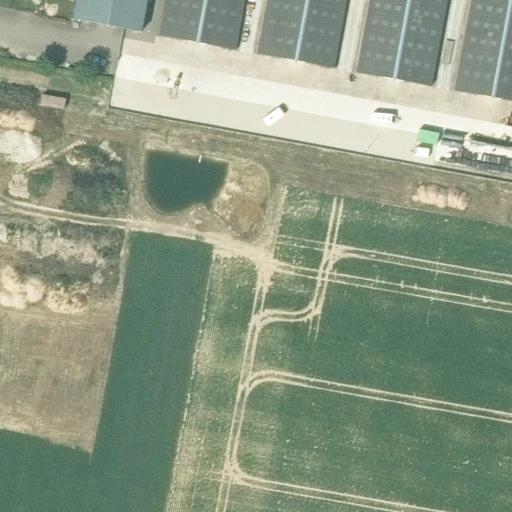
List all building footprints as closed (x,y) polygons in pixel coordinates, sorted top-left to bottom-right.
[(75,0),(71,21),(140,34),(146,0),(75,0)] [(233,52),(242,0),(163,0),(157,38),(233,52)] [(332,70),(344,0),(267,0),(258,57),(332,70)] [(370,0),(358,72),(432,86),(447,0),(370,0)] [(511,0),(472,0),(456,90),(511,100),(511,0)] [(39,236),(0,228),(0,319),(0,318),(14,321),(19,298),(4,296),(10,264),(33,268),(39,236)]
